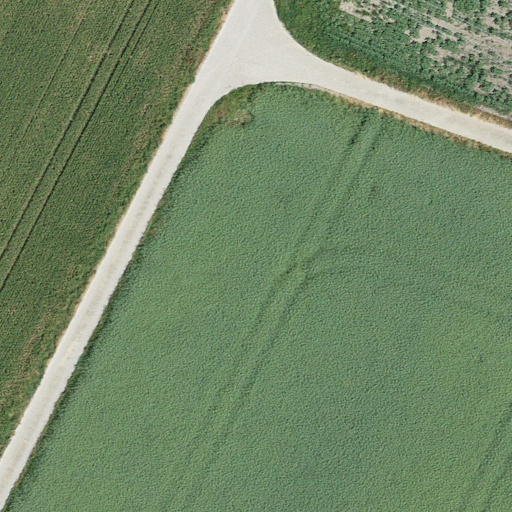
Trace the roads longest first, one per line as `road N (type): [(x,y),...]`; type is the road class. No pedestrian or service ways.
road 1 (track): [(0,500),(258,0)]
road 2 (track): [(240,36),(511,129)]
